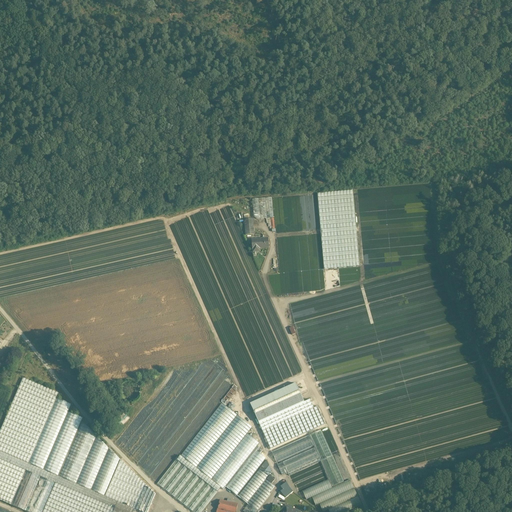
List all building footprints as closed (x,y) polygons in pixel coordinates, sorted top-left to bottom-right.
[(322,230),(322,234),(325,269),(361,266),(354,191),(318,194),(322,230)] [(306,195),(309,231),(320,230),(317,194),(306,195)] [(295,196),(298,232),(307,231),(304,195),(295,196)] [(284,197),(287,233),(296,232),(293,196),(284,197)] [(276,234),(285,233),(282,197),(273,198),(276,234)] [(272,198),(252,200),(253,216),(256,219),(274,218),(272,198)] [(253,219),(244,220),(245,230),(254,230),(253,219)] [(286,237),(287,237),(297,236),(298,236),(307,235),(309,235),(321,234),(322,234),(322,230),(320,230),(309,231),(307,231),(298,232),(296,232),(287,233),(285,233),(276,234),(276,238),(286,237)] [(321,234),(309,235),(312,271),(324,269),(321,234)] [(307,235),(298,236),(301,271),(310,271),(307,235)] [(297,236),(287,237),(290,272),(300,272),(297,236)] [(289,273),(286,237),(276,238),(280,273),(289,273)] [(268,238),(252,240),(252,249),(253,249),(253,252),(257,252),(257,249),(269,248),(268,238)] [(429,319),(402,324),(404,331),(400,331),(401,334),(430,329),(429,319)] [(19,388),(0,431),(0,500),(11,505),(25,470),(28,464),(56,399),(58,393),(23,378),(19,388)] [(296,384),(250,404),(258,423),(304,402),(296,384)] [(56,399),(28,464),(58,476),(82,422),(83,419),(68,412),(71,405),(56,399)] [(222,404),(181,456),(196,468),(237,416),(222,404)] [(123,413),(110,425),(116,431),(129,418),(123,413)] [(237,416),(196,468),(211,480),(229,457),(247,434),(252,428),(237,416)] [(82,422),(58,476),(76,484),(97,437),(82,422)] [(344,482),(321,430),(309,436),(313,446),(314,448),(324,470),(325,471),(332,487),(344,482)] [(259,443),(247,434),(229,457),(241,466),(244,463),(257,446),(259,443)] [(309,435),(271,452),(276,463),(313,446),(309,436),(309,435)] [(97,437),(76,484),(91,490),(109,449),(97,437)] [(241,466),(225,486),(237,495),(266,458),(260,454),(263,450),(260,448),(257,446),(241,466)] [(314,448),(282,462),(282,463),(277,465),(282,475),(287,473),(293,484),(324,470),(314,448)] [(109,449),(91,490),(105,497),(121,461),(109,449)] [(181,456),(180,456),(177,460),(199,478),(217,492),(221,488),(211,480),(196,468),(181,456)] [(241,466),(229,457),(211,480),(221,488),(223,489),(225,486),(241,466)] [(177,460),(176,460),(157,484),(181,502),(199,478),(177,460)] [(267,460),(260,469),(269,476),(272,472),(267,460)] [(121,461),(105,497),(118,502),(131,471),(121,461)] [(58,476),(28,464),(25,470),(55,483),(58,476)] [(260,469),(238,496),(247,503),(266,480),(269,476),(260,469)] [(43,511),(55,483),(25,470),(11,505),(27,511),(43,511)] [(131,471),(118,502),(128,506),(130,501),(139,479),(131,471)] [(325,471),(295,485),(299,493),(303,492),(306,500),(312,497),(344,483),(344,482),(332,487),(325,471)] [(270,475),(267,479),(271,483),(275,479),(275,478),(270,475)] [(76,484),(58,476),(55,483),(68,489),(80,494),(92,499),(104,504),(115,509),(113,511),(135,511),(136,510),(128,506),(118,502),(105,497),(91,490),(76,484)] [(201,511),(217,492),(199,478),(181,502),(192,511),(201,511)] [(139,479),(130,501),(141,505),(148,488),(139,479)] [(266,480),(247,503),(248,504),(243,511),(256,511),(271,494),(269,493),(275,486),(266,480)] [(344,483),(312,497),(315,506),(319,504),(322,511),(323,511),(328,510),(329,511),(346,511),(361,505),(350,480),(344,483)] [(286,482),(281,487),(283,490),(280,492),(282,493),(286,498),(291,494),(286,488),(289,486),(286,482)] [(55,483),(43,511),(57,511),(68,489),(55,483)] [(150,511),(158,496),(149,488),(139,511),(140,511),(150,511)] [(68,489),(57,511),(72,511),(80,494),(68,489)] [(282,493),(277,497),(281,502),(286,498),(282,493)] [(80,494),(72,511),(86,511),(92,499),(80,494)] [(92,499),(86,511),(100,511),(104,504),(92,499)] [(236,511),(238,504),(220,500),(217,510),(226,511),(236,511)] [(141,505),(130,501),(128,506),(136,510),(138,511),(141,505)]
